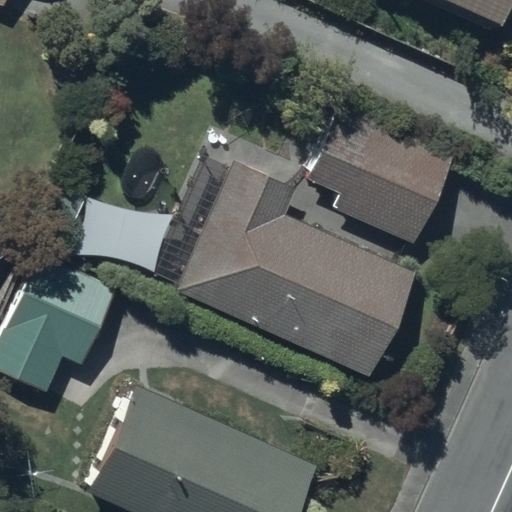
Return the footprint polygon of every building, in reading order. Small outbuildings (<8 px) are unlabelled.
[(421,0),(489,30),(502,0),(405,0),(410,2),(410,0),(421,0)] [(408,246),(448,156),(334,105),(300,181),(334,196),(328,210),(408,246)] [(141,276),(171,290),(170,291),(364,380),(412,277),(279,216),(289,194),(279,189),(292,162),(211,125),(141,276)] [(0,257),(11,250),(0,233),(0,257)] [(111,290),(34,255),(0,331),(0,375),(43,394),(59,358),(77,366),(111,290)] [(127,387),(80,492),(124,511),(293,511),(312,470),(127,387)]
